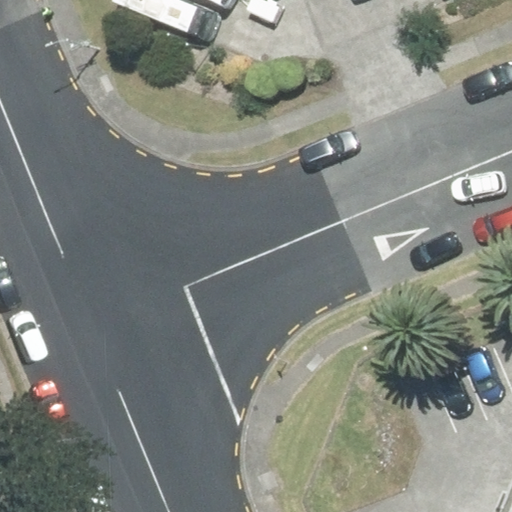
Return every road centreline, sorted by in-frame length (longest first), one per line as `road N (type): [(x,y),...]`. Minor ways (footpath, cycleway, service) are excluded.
road 1 (tertiary): [(511,156),(102,325)]
road 2 (tertiary): [(0,75),(102,325)]
road 3 (tertiary): [(102,325),(179,511)]
